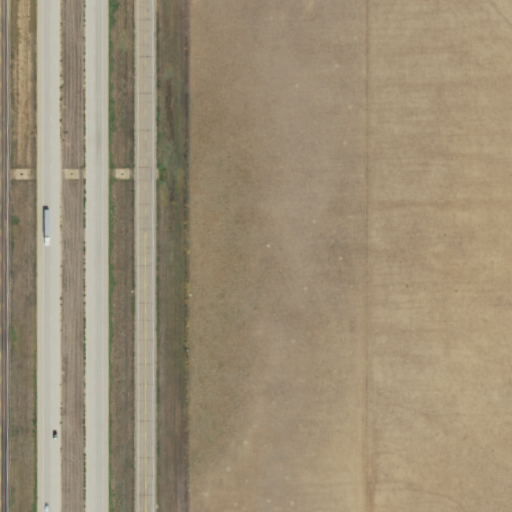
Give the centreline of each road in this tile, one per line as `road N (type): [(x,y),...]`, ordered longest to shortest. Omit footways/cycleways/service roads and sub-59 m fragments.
road 1 (tertiary): [(156,511),(154,0)]
road 2 (motorway): [(59,0),(59,511)]
road 3 (motorway): [(107,511),(107,0)]
road 4 (tertiary): [(4,0),(4,511)]
